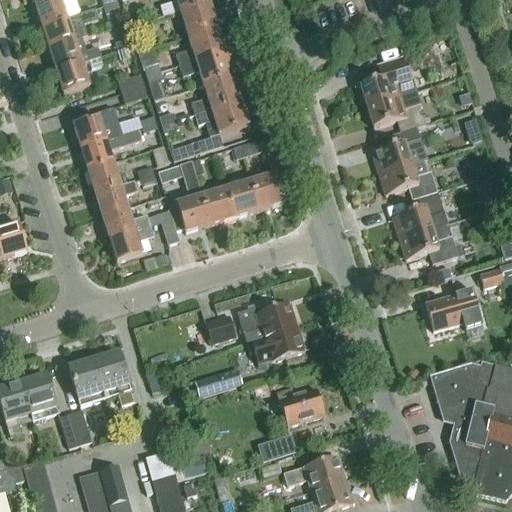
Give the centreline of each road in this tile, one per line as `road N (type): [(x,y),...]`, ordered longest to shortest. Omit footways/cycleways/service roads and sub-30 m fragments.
road 1 (residential): [(419,511),(334,238)]
road 2 (residential): [(84,315),(0,48)]
road 3 (residential): [(84,315),(334,238)]
road 4 (residential): [(334,238),(278,60)]
road 5 (residential): [(511,170),(458,4)]
road 6 (residential): [(278,60),(400,22)]
